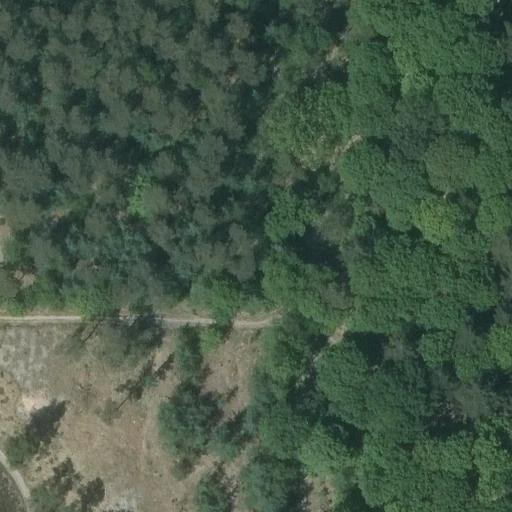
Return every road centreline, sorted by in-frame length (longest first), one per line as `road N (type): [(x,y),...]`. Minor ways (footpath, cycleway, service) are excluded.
road 1 (track): [(308,325),(328,0)]
road 2 (track): [(0,319),(308,325)]
road 3 (track): [(308,325),(511,439)]
road 4 (track): [(303,511),(308,325)]
